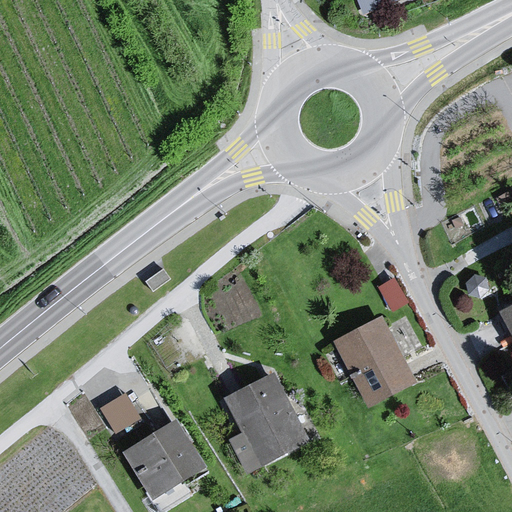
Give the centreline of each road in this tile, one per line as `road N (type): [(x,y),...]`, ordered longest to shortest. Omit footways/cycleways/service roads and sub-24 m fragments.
road 1 (residential): [(399,247),(511,472)]
road 2 (tertiary): [(0,348),(191,197)]
road 3 (tertiary): [(511,7),(422,46),(345,66)]
road 4 (tertiary): [(387,117),(435,71),(511,19)]
